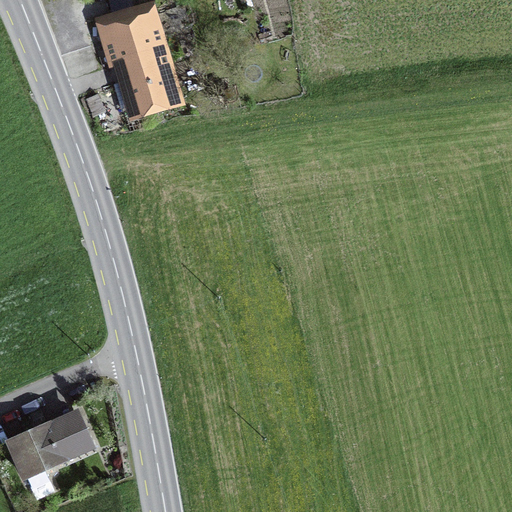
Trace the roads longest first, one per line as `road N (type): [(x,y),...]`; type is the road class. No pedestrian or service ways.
road 1 (primary): [(19,0),(91,179),(136,351)]
road 2 (primary): [(136,351),(165,511)]
road 3 (unclassified): [(0,407),(136,351)]
